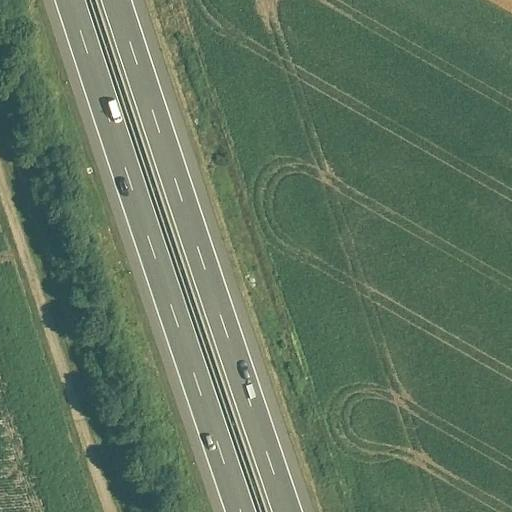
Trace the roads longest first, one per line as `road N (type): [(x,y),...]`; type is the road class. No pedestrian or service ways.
road 1 (motorway): [(288,511),(116,0)]
road 2 (motorway): [(69,0),(240,511)]
road 3 (track): [(115,511),(0,170)]
